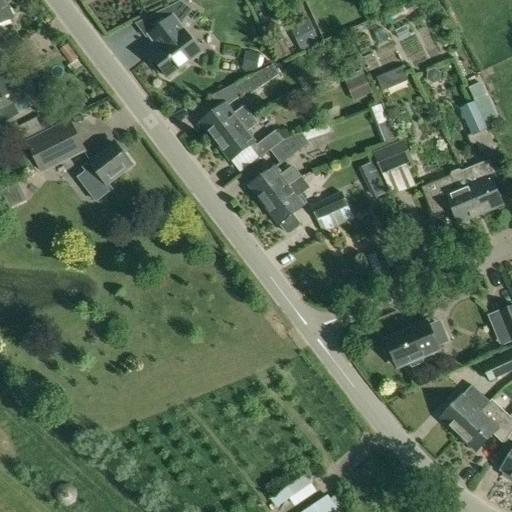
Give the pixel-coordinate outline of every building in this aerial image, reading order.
[(0,0),(0,24),(12,19),(2,0),(0,0)] [(174,11),(146,31),(160,50),(151,56),(156,62),(152,65),(161,75),(164,73),(169,78),(201,53),(174,11)] [(309,20),(291,28),(301,50),(319,41),(309,20)] [(406,24),(394,30),(399,38),(410,32),(406,24)] [(381,26),(373,31),(378,42),(387,38),(381,26)] [(280,60),(291,55),(284,40),(273,45),(280,60)] [(79,59),(68,46),(60,52),(71,65),(79,59)] [(260,55),(245,52),(243,69),(257,72),(260,55)] [(354,54),(341,61),(347,72),(360,66),(354,54)] [(220,108),(201,122),(216,142),(240,123),(253,117),(238,98),(248,91),(251,94),(281,75),(274,65),(210,97),(220,108)] [(402,65),(377,75),(383,88),(408,78),(402,65)] [(434,66),(427,69),(427,77),(433,82),(441,78),(441,71),(434,66)] [(0,99),(10,93),(13,92),(5,78),(6,78),(1,68),(0,67),(0,99)] [(372,93),(362,70),(343,78),(353,101),(372,93)] [(10,93),(0,99),(0,111),(6,121),(19,113),(14,104),(18,102),(14,96),(12,97),(10,93)] [(495,146),(476,103),(475,102),(459,109),(471,135),(467,136),(472,147),(476,145),(480,153),(495,146)] [(240,123),(216,142),(230,161),(248,147),(259,160),(270,151),(284,140),(276,130),(257,145),(255,142),(248,133),(258,124),(253,117),(240,123)] [(6,122),(11,131),(19,127),(14,118),(6,122)] [(19,127),(11,131),(19,147),(26,143),(25,142),(43,133),(37,119),(19,127)] [(25,142),(26,143),(41,174),(87,152),(70,119),(43,133),(25,142)] [(319,128),(323,139),(332,137),(328,125),(319,128)] [(284,140),(270,151),(280,165),(309,143),(302,134),(284,140)] [(373,154),(391,197),(416,186),(407,164),(413,162),(404,140),(373,154)] [(79,178),(96,201),(111,190),(106,183),(130,164),(128,161),(129,159),(125,153),(122,154),(115,144),(90,163),(83,168),(86,172),(79,178)] [(474,165),(462,170),(482,217),(504,207),(487,166),(492,164),(490,159),(474,165)] [(274,168),(250,186),(264,205),(298,180),(300,179),(291,166),(280,175),(278,172),(280,170),(277,166),(274,168)] [(462,170),(436,181),(437,182),(422,188),(433,216),(452,209),(454,213),(459,226),(482,217),(462,170)] [(298,180),(264,205),(279,225),(280,224),(287,233),(290,233),(298,227),(299,224),(292,215),(303,206),(298,198),(311,189),(302,178),(300,179),(298,180)] [(386,194),(383,188),(379,178),(365,185),(372,200),(386,194)] [(0,213),(27,201),(18,182),(0,190),(0,213)] [(355,220),(343,192),(311,206),(323,234),(355,220)] [(438,296),(432,299),(436,309),(442,306),(438,296)] [(511,340),(511,305),(488,316),(500,345),(511,340)] [(385,350),(390,361),(395,360),(398,368),(439,351),(427,322),(386,339),(389,347),(385,350)] [(511,350),(481,365),(480,366),(488,383),(511,371),(511,350)] [(442,419),(459,435),(492,400),(491,400),(489,402),(472,387),(442,419)] [(492,400),(459,435),(477,451),(492,434),(502,444),(511,433),(511,414),(510,417),(492,400)] [(511,454),(502,471),(511,477),(511,454)] [(338,511),(328,496),(302,511),(338,511)]
